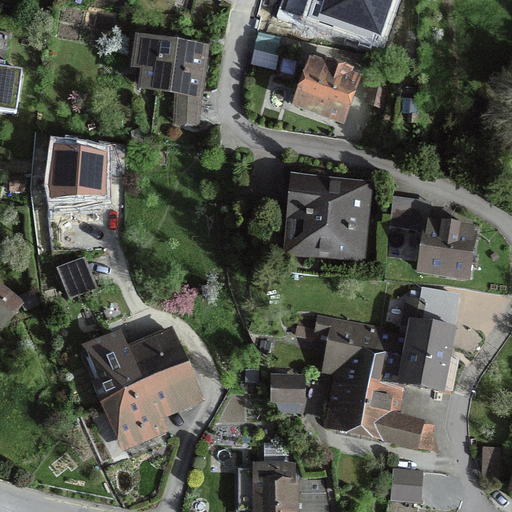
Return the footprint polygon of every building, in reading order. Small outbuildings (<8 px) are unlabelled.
[(317,0),(314,8),(366,27),(375,0),(317,0)] [(389,24),(378,22),(372,49),(383,52),(389,24)] [(175,109),(197,110),(198,110),(199,96),(205,51),(139,42),(136,67),(145,69),(142,88),(176,93),(175,109)] [(0,111),(16,114),(22,72),(4,70),(5,65),(5,61),(0,60),(0,111)] [(348,74),(313,62),(312,66),(311,66),(296,107),(342,123),(356,82),(346,79),(348,74)] [(73,212),(75,195),(93,198),(97,170),(125,174),(126,146),(100,143),(98,155),(55,150),(50,192),(53,192),(50,209),(73,212)] [(295,215),(308,216),(305,251),(356,256),(363,188),(298,182),(295,215)] [(474,230),(429,223),(427,232),(421,272),(466,279),(474,230)] [(85,260),(60,271),(71,297),(96,287),(85,260)] [(0,321),(1,323),(13,307),(0,296),(0,321)] [(414,340),(379,335),(370,376),(394,380),(406,382),(406,385),(439,391),(439,390),(451,392),(457,358),(450,357),(455,327),(447,325),(446,333),(423,329),(428,305),(420,303),(408,301),(404,326),(416,328),(414,340)] [(370,376),(379,335),(380,330),(317,319),(316,323),(299,320),(297,336),(314,339),(316,333),(335,336),(329,368),(348,370),(345,386),(367,390),(370,376)] [(88,357),(108,401),(187,367),(171,330),(128,350),(124,341),(88,357)] [(187,367),(108,401),(128,446),(156,434),(148,417),(157,413),(155,407),(171,400),(176,409),(201,398),(187,367)] [(391,395),(394,380),(370,376),(367,390),(391,395)] [(300,381),(275,381),(275,401),(300,401),(300,381)] [(391,395),(367,390),(345,386),(337,384),(329,423),(338,424),(362,429),(384,434),(383,440),(393,442),(428,450),(433,427),(398,420),(387,417),(391,395)] [(293,511),(293,492),(303,492),(303,480),(293,480),(293,468),(257,468),(257,471),(258,485),(251,485),(251,511),(293,511)] [(421,504),(423,472),(393,470),(391,502),(421,504)]
